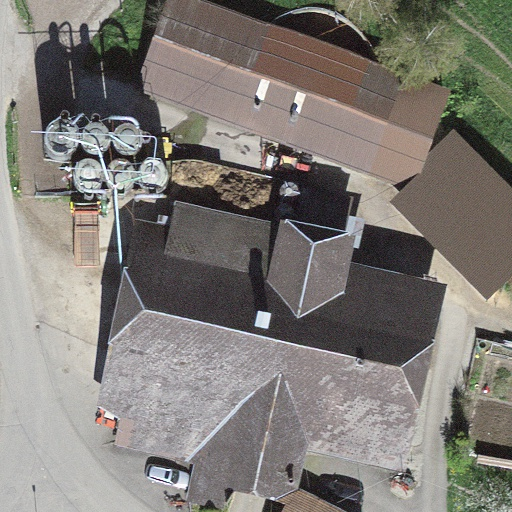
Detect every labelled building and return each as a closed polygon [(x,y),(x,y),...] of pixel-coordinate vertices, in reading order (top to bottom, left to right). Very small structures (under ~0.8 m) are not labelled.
[(163,0),(131,91),(404,190),(422,172),(429,153),(453,87),(209,0),(163,0)] [(125,149),(130,149),(135,147),(139,144),(142,140),(143,135),(142,130),(140,126),(137,122),(133,120),(128,119),(123,120),(119,122),(116,125),(114,130),(113,134),(114,139),(116,144),(120,147),(125,149)] [(91,151),(96,151),(101,150),(105,146),(108,142),(109,137),(108,132),(106,128),(102,125),(98,122),(94,122),(89,122),(85,124),(81,128),(79,132),(78,137),(79,142),(82,146),(86,150),(91,151)] [(58,153),(63,153),(68,151),(72,148),(74,144),(75,138),(75,134),(72,130),(69,126),(65,124),(60,123),(56,124),(52,126),(48,129),(46,134),(45,138),(46,143),(49,148),(53,151),(58,153)] [(429,153),(422,172),(404,190),(391,202),(485,300),(511,273),(511,188),(454,129),(429,153)] [(85,195),(90,195),(95,194),(99,190),(102,186),(102,181),(102,176),(99,172),(96,169),(92,166),(87,166),(83,166),(78,169),(75,172),(73,176),(72,181),(73,186),(76,190),(80,194),(85,195)] [(117,196),(123,196),(128,194),(132,191),(134,186),(135,181),(135,176),(132,172),(129,169),(125,167),(120,166),(116,167),(111,169),(108,172),(106,176),(105,181),(106,186),(109,191),(113,194),(117,196)] [(150,196),(156,196),(161,194),(165,191),(167,186),(168,181),(168,177),(165,172),(162,169),(158,167),(153,166),(149,167),(145,169),(141,172),(139,176),(138,181),(139,186),(142,191),(146,194),(150,196)] [(304,446),(404,468),(443,287),(345,266),(350,243),(176,205),(171,228),(135,220),(92,417),(114,422),(109,448),(190,466),(182,503),(222,511),(228,488),(286,502),(295,487),(304,446)] [(281,511),(342,511),(295,487),(286,502),(281,511)]
